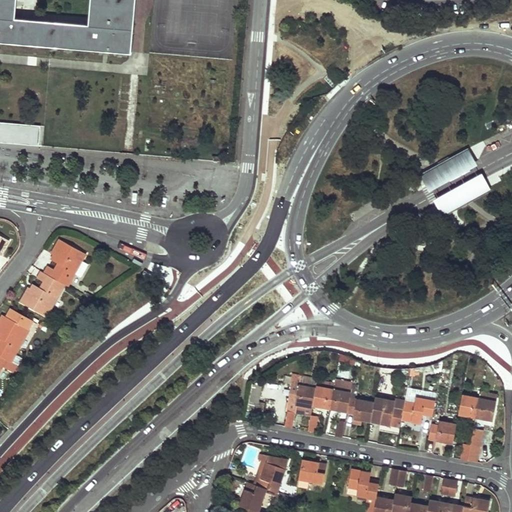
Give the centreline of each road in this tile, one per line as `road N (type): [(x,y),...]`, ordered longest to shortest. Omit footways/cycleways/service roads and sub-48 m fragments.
road 1 (secondary): [(303,174),(262,254),(76,426),(1,511)]
road 2 (secondary): [(78,511),(277,339),(312,328),(369,333)]
road 3 (residential): [(219,441),(241,429),(263,430),(488,473),(511,487)]
road 4 (unclassified): [(0,452),(104,346),(170,299),(197,262)]
road 5 (residential): [(216,230),(246,190),(262,0)]
road 6 (secondary): [(480,42),(455,43),(380,73),(326,126),(303,174)]
road 7 (secondary): [(303,174),(294,232),(300,270),(321,300),(369,333)]
road 8 (tertiary): [(191,224),(44,199)]
road 9 (tertiary): [(41,212),(179,243)]
road 10 (unknown): [(410,206),(384,212),(300,270)]
